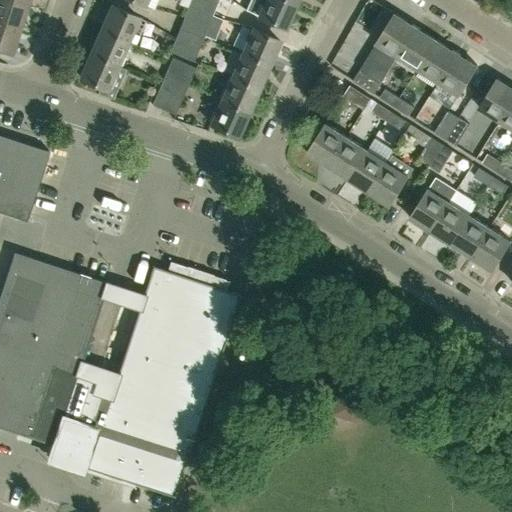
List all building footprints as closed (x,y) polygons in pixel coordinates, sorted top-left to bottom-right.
[(0,0),(0,25),(20,31),(28,8),(0,0)] [(217,6),(203,0),(191,0),(189,6),(200,11),(195,24),(207,29),(204,37),(215,41),(223,20),(213,16),(217,6)] [(285,28),(296,4),(285,0),(257,0),(265,3),(260,16),(285,28)] [(101,31),(127,42),(138,18),(112,6),(101,31)] [(200,11),(189,6),(180,29),(203,39),(204,37),(207,29),(195,24),(200,11)] [(398,57),(417,28),(396,15),(377,44),(398,57)] [(20,31),(0,25),(0,51),(12,55),(20,31)] [(437,41),(417,28),(398,57),(419,70),(437,41)] [(203,39),(180,29),(170,52),(182,57),(186,45),(199,50),(203,39)] [(243,53),(269,65),(279,41),(253,29),(243,53)] [(127,42),(101,31),(91,54),(117,66),(127,42)] [(437,41),(419,70),(439,83),(458,54),(437,41)] [(186,45),(182,57),(194,62),(199,50),(186,45)] [(269,65),(243,53),(232,78),(258,89),(269,65)] [(117,66),(91,54),(80,78),(107,90),(117,66)] [(479,67),(458,54),(439,83),(460,96),(479,67)] [(173,58),(167,71),(179,76),(184,64),(184,63),(173,58)] [(184,64),(179,76),(190,81),(196,68),(184,63),(184,64)] [(382,83),(361,70),(354,81),(374,94),(382,83)] [(152,106),(164,111),(179,76),(167,71),(152,106)] [(164,111),(174,115),(175,116),(190,81),(179,76),(164,111)] [(258,89),(232,78),(222,101),(248,112),(258,89)] [(501,122),(511,103),(511,87),(499,80),(480,109),(501,122)] [(351,86),(343,97),(364,109),(371,99),(351,86)] [(380,98),(395,107),(401,99),(386,89),(380,98)] [(409,116),(415,107),(401,99),(395,107),(409,116)] [(248,112),(222,101),(211,125),(237,136),(248,112)] [(371,112),(386,121),(392,112),(377,103),(371,112)] [(511,103),(501,122),(511,129),(511,103)] [(449,111),(435,132),(446,139),(459,118),(449,111)] [(400,130),(406,121),(392,112),(386,121),(400,130)] [(470,125),(459,118),(446,139),(457,146),(470,125)] [(329,166),(347,137),(327,124),(308,153),(329,166)] [(429,166),(443,145),(413,126),(407,137),(425,149),(418,159),(429,166)] [(0,213),(25,222),(50,151),(0,135),(0,213)] [(368,150),(347,137),(329,166),(349,179),(368,150)] [(454,151),(443,145),(429,166),(440,173),(454,151)] [(388,163),(368,150),(349,179),(370,192),(388,163)] [(483,163),(497,172),(503,164),(488,154),(483,163)] [(388,163),(370,192),(390,205),(413,168),(393,156),(388,163)] [(497,172),(511,181),(511,180),(511,169),(503,164),(497,172)] [(474,177),(489,186),(494,178),(479,168),(474,177)] [(410,218),(431,231),(449,203),(457,190),(437,177),(410,218)] [(503,195),(508,186),(494,178),(489,186),(503,195)] [(431,231),(452,244),(470,216),(449,203),(431,231)] [(470,216),(452,244),(472,257),(491,229),(470,216)] [(511,241),(491,229),(472,257),(493,270),(511,241)] [(107,283),(14,252),(0,294),(0,426),(53,444),(49,455),(50,455),(48,459),(82,470),(83,466),(174,496),(240,294),(152,265),(109,397),(93,392),(96,380),(77,374),(107,283)] [(366,387),(343,380),(331,416),(355,423),(366,387)]
